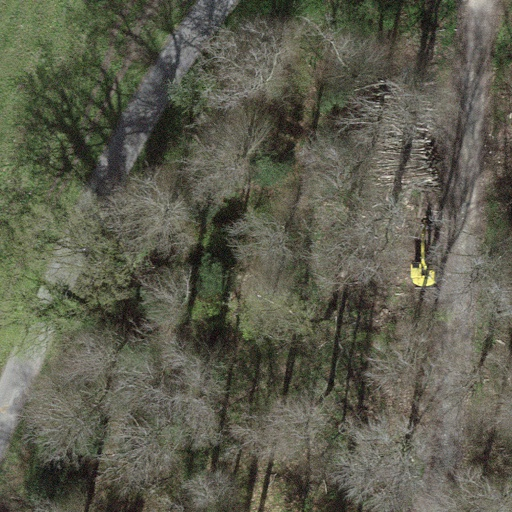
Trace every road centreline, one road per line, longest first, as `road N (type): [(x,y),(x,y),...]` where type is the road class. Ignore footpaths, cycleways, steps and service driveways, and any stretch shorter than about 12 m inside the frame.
road 1 (track): [(485,0),(466,101),(433,511)]
road 2 (unclassified): [(0,399),(149,91),(216,0)]
